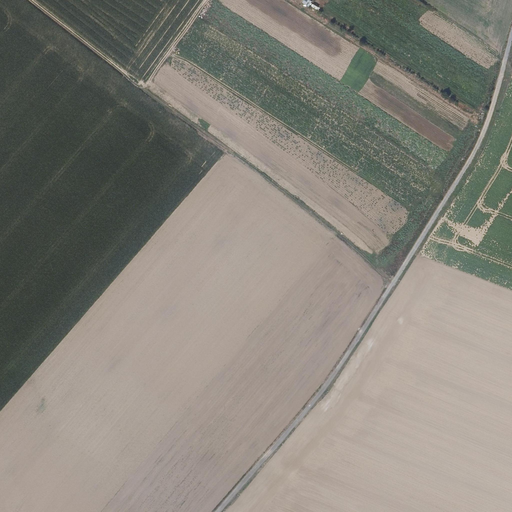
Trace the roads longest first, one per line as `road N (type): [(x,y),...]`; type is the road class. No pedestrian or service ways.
road 1 (track): [(217,511),(316,398),(473,155),(511,34)]
road 2 (track): [(208,0),(140,87),(27,0)]
